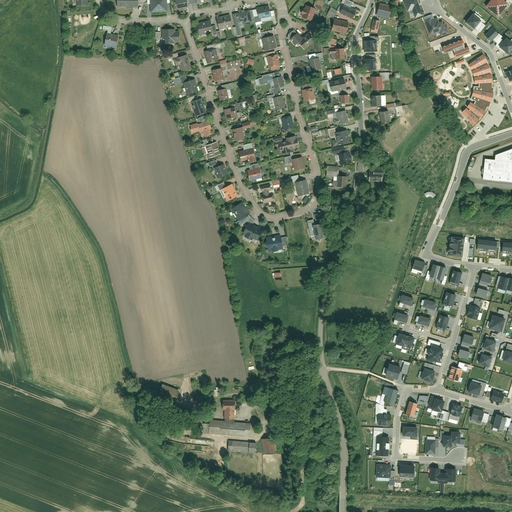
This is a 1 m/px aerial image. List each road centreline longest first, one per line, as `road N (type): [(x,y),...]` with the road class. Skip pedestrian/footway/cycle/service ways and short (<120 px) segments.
road 1 (residential): [(182,17),(236,171),(251,197),(279,215),(313,202),(320,187),(274,0)]
road 2 (unclassified): [(341,511),(343,439),(317,333),(334,246)]
road 3 (residential): [(334,246),(356,190),(356,39),(371,0)]
road 4 (residential): [(436,391),(405,388),(395,458),(462,460)]
road 5 (residential): [(425,255),(467,151),(511,132)]
